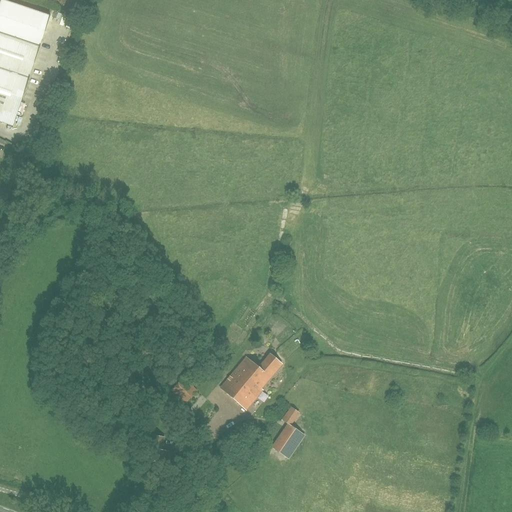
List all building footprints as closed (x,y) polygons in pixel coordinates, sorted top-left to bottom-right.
[(0,0),(0,123),(12,127),(47,24),(50,16),(3,0),(0,0)] [(246,410),(262,390),(261,389),(270,378),(281,365),(270,355),(258,368),(246,358),(220,389),(246,410)] [(196,392),(183,379),(171,391),(185,404),(196,392)] [(282,421),(286,424),(270,447),(287,458),(302,435),(289,426),(298,413),(291,408),(282,421)] [(162,452),(164,438),(152,437),(151,444),(144,443),(142,459),(148,460),(147,468),(154,469),(154,470),(159,471),(161,463),(172,465),(173,454),(162,452)]
